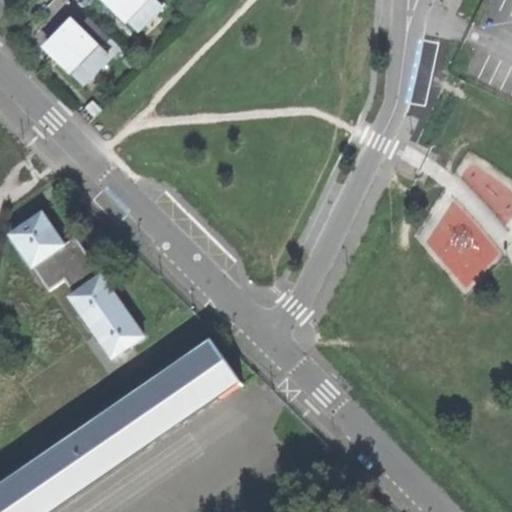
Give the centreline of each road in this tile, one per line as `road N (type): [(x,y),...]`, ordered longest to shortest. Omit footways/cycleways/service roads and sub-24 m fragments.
road 1 (unclassified): [(271,335),(0,67)]
road 2 (residential): [(271,335),(308,297),(398,110)]
road 3 (unclassified): [(444,511),(271,335)]
